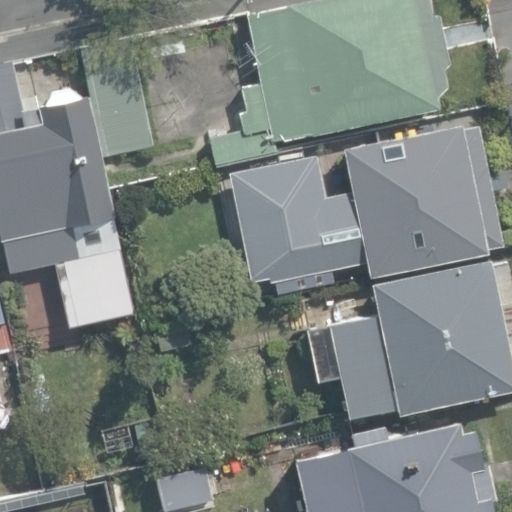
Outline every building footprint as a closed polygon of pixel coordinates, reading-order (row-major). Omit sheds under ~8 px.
[(209,135),(214,161),(279,148),(277,136),(439,104),(436,92),(447,83),(444,64),(449,58),(439,11),(432,8),(430,0),(291,0),(288,1),(289,3),(248,11),(261,79),(241,83),(246,108),(240,110),(244,129),(209,135)] [(87,48),(111,153),(153,144),(128,38),(87,48)] [(65,257),(78,317),(134,305),(87,94),(80,95),(71,85),(53,90),(46,101),(37,102),(37,107),(23,108),(13,58),(0,60),(0,227),(10,270),(65,257)] [(460,126),(459,121),(343,144),(353,191),(323,197),(314,155),(231,171),(253,277),(268,274),(269,278),(365,259),(369,274),(488,250),(487,246),(501,243),(477,122),(460,126)] [(151,203),(181,196),(175,172),(145,179),(151,203)] [(490,262),(489,258),(371,281),(377,312),(306,326),(317,380),(339,376),(347,415),(396,406),(398,412),(511,389),(511,289),(506,259),(490,262)] [(0,351),(12,349),(0,292),(0,351)] [(56,413),(49,383),(22,389),(29,420),(56,413)] [(160,414),(170,456),(233,441),(223,399),(160,414)] [(352,442),(295,456),(308,511),(495,511),(474,425),(459,428),(457,418),(388,435),(385,421),(349,430),(352,442)] [(140,454),(163,449),(156,419),(134,424),(140,454)] [(0,435),(0,496),(42,488),(30,429),(0,435)] [(159,510),(210,498),(202,463),(151,475),(159,510)]
